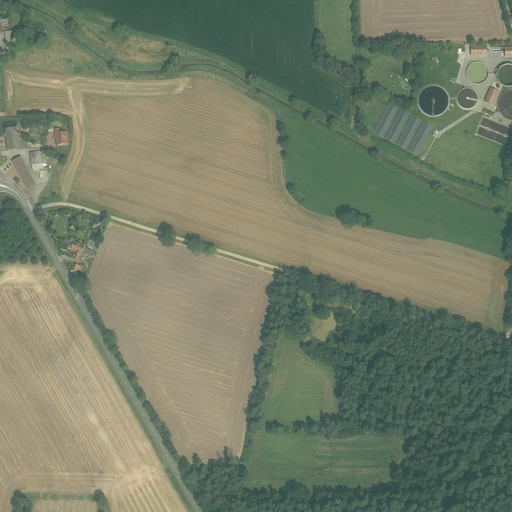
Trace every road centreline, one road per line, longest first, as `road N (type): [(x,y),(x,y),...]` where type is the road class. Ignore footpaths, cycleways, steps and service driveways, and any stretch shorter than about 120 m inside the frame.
road 1 (track): [(30,216),(78,207),(511,340)]
road 2 (unclassified): [(0,186),(25,206),(197,511)]
